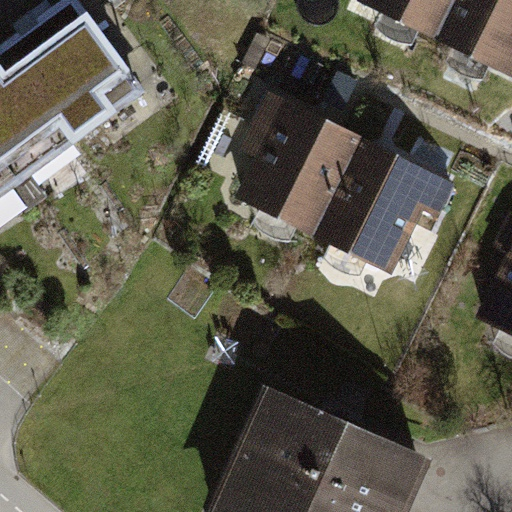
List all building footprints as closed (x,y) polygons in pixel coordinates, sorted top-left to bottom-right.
[(0,209),(163,86),(97,0),(62,0),(0,47),(0,209)] [(463,0),(364,0),(358,14),(436,54),(463,0)] [(511,93),(511,0),(463,0),(436,54),(511,93)] [(366,149),(274,104),(229,198),(318,242),(366,149)] [(395,281),(443,188),(366,149),(318,242),(395,281)] [(511,240),(470,321),(511,342),(511,240)] [(400,511),(420,466),(262,398),(212,511),(400,511)]
